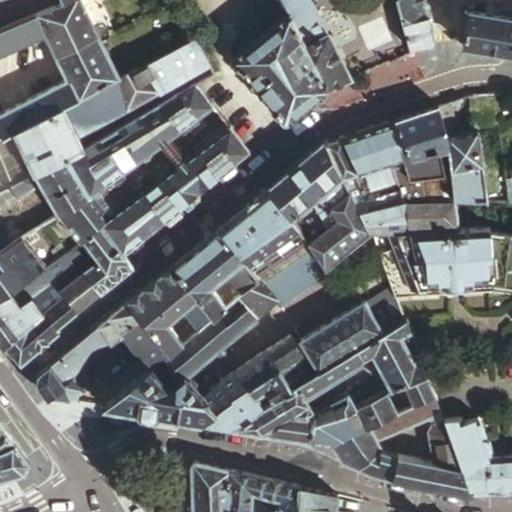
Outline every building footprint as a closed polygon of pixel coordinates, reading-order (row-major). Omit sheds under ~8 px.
[(44,33),(55,56),(97,35),(79,0),(63,0),(60,2),(33,13),(44,33)] [(297,30),(315,20),(304,0),(281,0),(288,13),(297,30)] [(395,0),(410,53),(414,52),(413,49),(432,45),(428,18),(422,0),(395,0)] [(460,43),(511,51),(511,16),(463,10),(460,43)] [(0,51),(44,33),(33,13),(0,26),(0,51)] [(283,121),(327,86),(297,30),(288,13),(232,57),(283,121)] [(327,87),(349,78),(326,32),(323,34),(315,20),(297,30),(327,86),(327,87)] [(97,35),(55,56),(67,78),(0,110),(0,131),(59,104),(57,100),(111,74),(112,78),(117,75),(97,35)] [(195,35),(117,75),(112,78),(111,74),(57,100),(59,104),(0,131),(0,185),(38,166),(66,152),(73,148),(193,83),(213,72),(195,35)] [(123,251),(247,150),(193,83),(73,148),(66,152),(89,191),(88,194),(59,213),(47,221),(23,236),(0,250),(0,293),(5,291),(37,268),(100,222),(115,241),(123,251)] [(481,122),(497,120),(494,90),(478,92),(481,122)] [(446,100),(435,104),(445,131),(447,143),(453,202),(484,202),(477,131),(453,132),(450,125),(452,120),(446,100)] [(409,155),(447,143),(445,131),(435,104),(412,111),(393,118),(404,143),(409,155)] [(308,243),(310,246),(312,249),(320,262),(325,269),(341,257),(369,234),(372,232),(409,221),(405,204),(386,157),(398,154),(396,146),(393,138),(387,120),(324,140),(341,171),(319,188),(332,205),(330,207),(332,210),(321,218),(326,228),(308,243)] [(270,184),(288,213),(309,197),(319,188),(341,171),(324,140),(270,184)] [(405,204),(409,221),(454,213),(453,202),(447,143),(409,155),(404,143),(396,146),(398,154),(386,157),(405,204)] [(89,191),(66,152),(38,166),(0,185),(0,205),(18,196),(17,193),(42,181),(59,213),(88,194),(89,191)] [(511,176),(506,176),(509,171),(509,164),(502,164),(506,203),(511,202),(511,176)] [(218,225),(217,226),(256,273),(305,239),(293,220),(288,213),(270,184),(218,225)] [(13,218),(23,236),(47,221),(40,209),(13,218)] [(0,223),(0,250),(23,236),(13,218),(0,223)] [(5,291),(0,293),(0,339),(3,343),(69,279),(64,272),(77,262),(93,249),(101,244),(105,250),(115,241),(100,222),(37,268),(5,291)] [(256,273),(217,226),(174,261),(211,315),(224,305),(210,285),(224,274),(239,293),(259,276),(256,273)] [(511,236),(486,236),(486,231),(388,233),(393,249),(379,251),(392,285),(404,318),(416,349),(487,339),(511,339),(511,236)] [(101,244),(93,249),(98,255),(81,269),(98,291),(132,264),(123,251),(115,241),(105,250),(101,244)] [(312,249),(263,282),(275,300),(273,301),(277,306),(278,306),(328,273),(325,269),(320,262),(312,249)] [(195,329),(211,315),(174,261),(127,299),(141,317),(167,351),(180,341),(165,323),(180,310),(195,329)] [(98,291),(81,269),(69,279),(3,343),(19,363),(57,331),(54,327),(98,291)] [(263,282),(261,279),(259,276),(239,293),(224,305),(211,315),(195,329),(180,341),(167,351),(149,366),(102,405),(200,421),(216,409),(200,394),(203,392),(186,375),(273,301),(275,300),(263,282)] [(367,304),(381,332),(404,318),(392,285),(365,301),(367,304)] [(123,333),(141,317),(127,299),(126,300),(96,325),(111,343),(123,333)] [(300,340),(318,369),(323,367),(364,342),(381,332),(367,304),(365,301),(364,299),(350,308),(299,339),(300,340)] [(149,366),(167,351),(141,317),(123,333),(149,366)] [(425,373),(416,349),(404,318),(381,332),(364,342),(371,353),(391,387),(402,382),(425,373)] [(73,375),(111,343),(96,325),(50,362),(65,382),(73,375)] [(278,366),(291,386),(309,375),(296,354),(300,351),(295,343),(288,333),(203,392),(200,394),(216,409),(278,366)] [(296,354),(309,375),(318,369),(300,340),(295,343),(300,351),(296,354)] [(357,361),(371,353),(364,342),(323,367),(318,369),(309,375),(291,386),(274,397),(263,405),(231,426),(232,426),(260,430),(304,397),(359,364),(357,361)] [(37,382),(48,396),(65,382),(50,362),(38,372),(37,382)] [(200,421),(231,426),(263,405),(256,394),(267,387),(274,397),(291,386),(278,366),(216,409),(200,421)] [(410,400),(431,389),(425,373),(402,382),(410,400)] [(65,382),(48,396),(70,400),(83,388),(81,385),(73,375),(65,382)] [(458,462),(441,417),(431,389),(410,400),(398,406),(368,422),(359,426),(331,441),(341,460),(372,473),(392,478),(392,477),(397,452),(383,448),(376,436),(429,411),(431,418),(428,419),(425,426),(434,457),(458,462)] [(398,406),(388,389),(357,404),(368,422),(398,406)] [(313,409),(304,397),(260,430),(310,438),(313,420),(349,408),(356,404),(348,390),(313,409)] [(310,438),(331,441),(359,426),(349,408),(313,420),(310,438)] [(469,491),(511,487),(511,454),(490,456),(474,414),(460,420),(459,415),(441,417),(458,462),(469,491)] [(0,449),(14,443),(8,433),(6,431),(0,422),(0,449)] [(0,449),(0,476),(24,471),(27,461),(16,444),(14,443),(0,449)] [(470,493),(469,491),(458,462),(434,457),(398,450),(397,452),(392,477),(470,493)] [(227,511),(229,467),(214,464),(195,459),(193,459),(191,462),(192,511),(227,511)] [(229,467),(227,511),(295,511),(298,484),(229,467)] [(334,511),(338,494),(298,484),(295,511),(334,511)]
